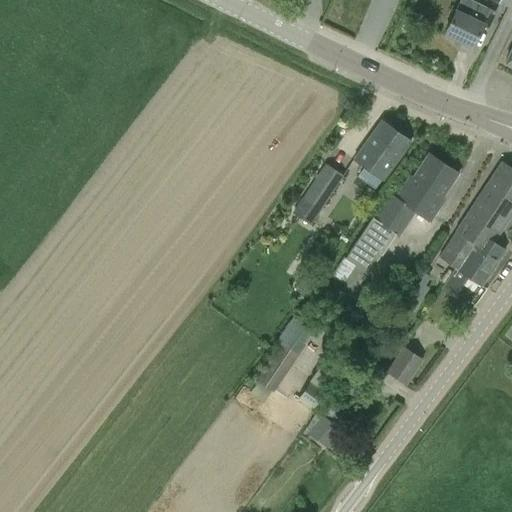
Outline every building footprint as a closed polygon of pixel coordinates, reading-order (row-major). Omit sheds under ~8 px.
[(472,46),(482,26),(488,29),(496,11),(473,0),(459,0),(444,33),(472,46)] [(381,120),(353,159),(364,166),(356,176),(374,189),(381,179),(383,180),(411,141),(381,120)] [(372,216),(357,238),(378,252),(381,254),(395,234),(399,236),(415,212),(430,222),(441,205),(445,199),(443,198),(459,174),(428,153),(412,177),(410,175),(394,198),(390,195),(375,217),(372,216)] [(344,175),(326,162),(292,212),(311,224),(344,175)] [(452,264),(460,252),(465,256),(476,240),(487,248),(493,240),(494,241),(511,213),(511,169),(501,162),(439,256),(452,264)] [(441,287),(455,296),(469,275),(481,284),(503,250),(493,243),(494,241),(493,240),(487,248),(476,240),(465,256),(460,252),(452,264),(455,266),(441,287)] [(330,261),(321,254),(313,264),(321,270),(330,261)] [(362,269),(344,257),(343,256),(332,274),(350,286),(362,269)] [(423,270),(415,282),(422,287),(430,274),(423,270)] [(299,314),(281,341),(298,353),(316,326),(299,314)] [(256,380),(273,391),(298,353),(281,341),(256,380)] [(405,382),(422,357),(404,345),(387,370),(405,382)] [(309,382),(296,399),(311,411),(324,394),(309,382)] [(308,433),(328,447),(341,429),(337,426),(323,416),(322,415),(308,433)]
